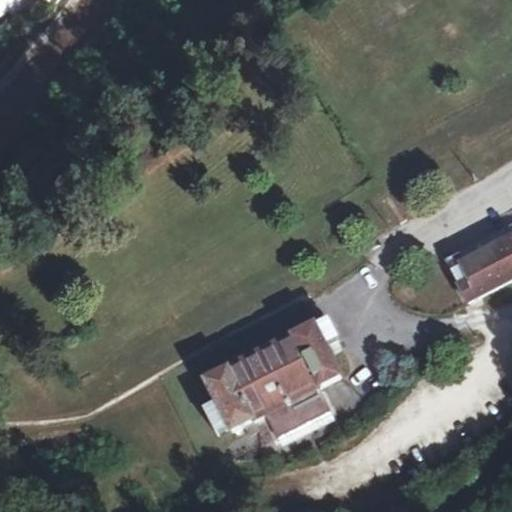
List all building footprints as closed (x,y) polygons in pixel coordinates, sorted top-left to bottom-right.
[(0,0),(0,21),(20,5),(13,0),(0,0)] [(13,0),(20,5),(30,13),(43,0),(46,0),(60,11),(68,0),(13,0)] [(511,232),(448,264),(453,275),(464,269),(511,245),(511,232)] [(511,245),(464,269),(453,275),(462,292),(470,307),(511,285),(511,245)] [(297,344),(210,390),(234,439),(270,421),(282,445),(327,421),(319,406),(326,403),(297,344)]
